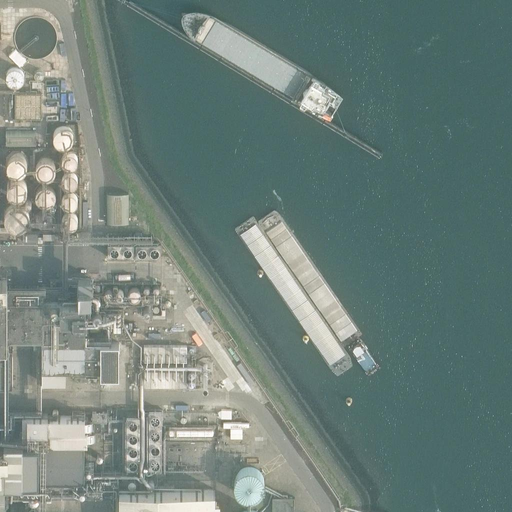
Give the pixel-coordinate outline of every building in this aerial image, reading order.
[(27,76),(27,73),(25,70),(23,69),(22,68),(19,67),(16,68),(14,69),(12,70),(11,73),(10,76),(11,79),(13,82),(15,84),(18,84),(22,84),(25,82),(27,79),(27,76)] [(4,119),(42,119),(41,92),(4,92),(4,119)] [(51,104),(51,114),(59,114),(59,104),(51,104)] [(36,129),(5,129),(6,145),(36,145),(36,129)] [(48,146),(78,146),(78,130),(48,131),(48,146)] [(75,159),(75,156),(74,154),(72,153),(69,152),(67,153),(64,154),(63,156),(62,159),(63,161),(64,163),(66,165),(68,165),(71,165),(73,164),(75,162),(75,159)] [(23,163),(23,160),(21,157),(18,155),(15,154),(11,154),(10,155),(8,156),(6,159),(5,163),(6,166),(7,169),(10,171),(12,172),(14,172),(17,172),(20,170),(22,167),(23,163)] [(52,169),(51,166),(50,163),(47,161),(43,160),(40,160),(37,162),(35,165),(34,168),(35,172),(36,175),(39,176),(42,177),(46,177),(49,175),(51,172),(52,169)] [(76,179),(75,176),(74,174),(71,173),(69,172),(66,173),(64,174),(62,176),(62,179),(62,182),(64,184),(65,185),(68,186),(71,185),(74,184),(75,182),(76,179)] [(25,189),(24,185),(23,183),(22,181),(19,179),(14,178),(11,179),(9,180),(7,182),(5,185),(4,189),(4,190),(5,193),(7,196),(10,198),(14,199),(17,199),(20,198),(22,196),(23,195),(24,193),(25,189)] [(53,197),(52,194),(50,191),(48,189),(45,188),(43,188),(41,189),(38,190),(36,193),(35,197),(36,200),(37,203),(40,205),(43,206),(45,206),(47,205),(50,204),(52,201),(53,197)] [(79,199),(78,196),(77,194),(74,192),(72,192),(69,192),(67,193),(65,196),(64,198),(64,201),(66,203),(68,205),(71,206),(74,206),(76,204),(78,202),(79,199)] [(107,193),(107,224),(129,223),(128,192),(107,193)] [(27,220),(27,219),(26,217),(26,215),(24,211),(22,210),(20,208),(17,208),(15,207),(13,208),(10,208),(8,209),(6,211),(4,214),(3,217),(3,219),(3,221),(4,224),(5,226),(6,228),(8,229),(10,230),(13,231),(15,231),(17,231),(19,230),(23,228),(24,226),(25,224),(26,222),(27,220)] [(49,221),(49,218),(48,216),(46,215),(44,214),(41,214),(39,216),(37,218),(36,221),(36,223),(38,225),(40,227),(42,227),(45,227),(47,226),(49,224),(49,221)] [(75,221),(75,218),(73,216),(71,214),(68,214),(66,214),(64,216),(62,218),(61,221),(62,223),(63,226),(65,227),(68,228),(71,227),(73,226),(75,224),(75,221)] [(153,248),(152,253),(160,254),(162,243),(150,242),(149,248),(153,248)] [(0,337),(42,337),(42,382),(65,382),(65,369),(101,369),(100,343),(85,343),(85,299),(92,299),(92,285),(79,285),(79,299),(46,299),(46,283),(7,283),(7,286),(0,285),(0,337)] [(194,378),(195,344),(143,343),(142,385),(188,386),(189,378),(194,378)] [(13,348),(0,347),(0,384),(12,385),(13,348)] [(232,409),(216,409),(216,417),(232,417),(232,409)] [(0,511),(8,511),(8,509),(5,509),(5,481),(23,481),(23,478),(84,478),(84,442),(88,442),(88,428),(85,428),(85,414),(48,415),(48,413),(26,413),(26,430),(38,430),(38,442),(23,442),(23,439),(3,439),(3,448),(0,448),(0,511)] [(149,470),(164,468),(159,435),(154,436),(155,441),(153,441),(153,444),(146,445),(147,450),(125,453),(125,454),(117,455),(120,472),(141,469),(142,476),(150,474),(149,470)] [(262,484),(262,481),(261,478),(259,475),(257,473),(255,471),(252,469),(249,469),(246,469),(241,470),(238,472),(236,474),(234,476),(232,479),(232,482),(231,485),(232,488),(233,490),(235,493),(237,496),(239,497),(242,499),(245,499),(248,500),(251,499),(253,498),(256,497),(258,495),(260,493),(261,490),(262,488),(262,484)] [(215,496),(215,488),(119,488),(119,511),(219,511),(220,496),(215,496)] [(272,497),(271,511),(293,511),(294,497),(272,497)]
